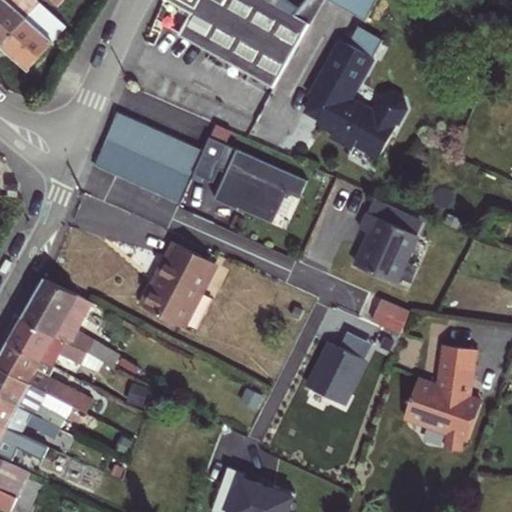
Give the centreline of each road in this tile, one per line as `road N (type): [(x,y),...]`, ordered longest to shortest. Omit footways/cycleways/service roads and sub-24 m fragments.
road 1 (residential): [(137,0),(71,156)]
road 2 (residential): [(0,305),(52,213),(71,156)]
